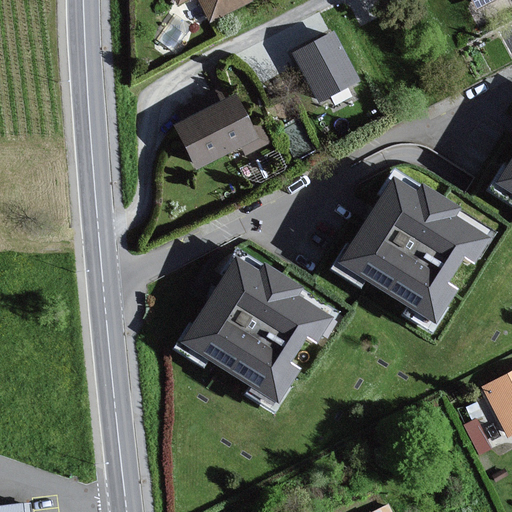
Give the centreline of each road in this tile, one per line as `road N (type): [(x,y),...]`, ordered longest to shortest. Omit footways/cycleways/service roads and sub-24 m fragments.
road 1 (residential): [(324,0),(156,93),(138,209),(97,227)]
road 2 (primary): [(97,227),(125,497)]
road 3 (primary): [(83,0),(97,227)]
road 4 (residential): [(0,465),(99,500),(125,497)]
